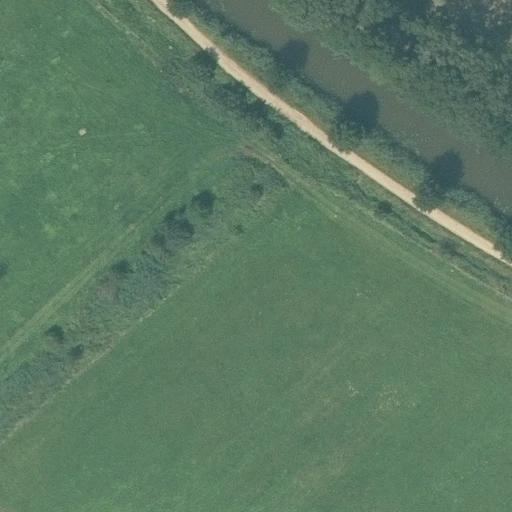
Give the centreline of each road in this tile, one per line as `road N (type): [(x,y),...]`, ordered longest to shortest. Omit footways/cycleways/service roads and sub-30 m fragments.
road 1 (track): [(511,259),(313,130),(155,0)]
road 2 (unclassified): [(511,99),(319,0)]
